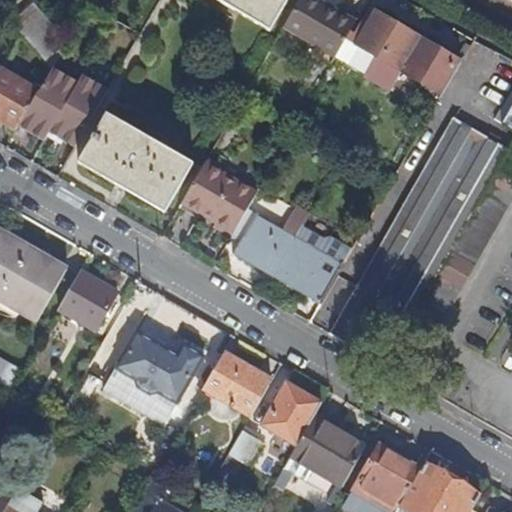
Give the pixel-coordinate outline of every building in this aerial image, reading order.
[(212,0),(272,33),(290,0),(212,0)] [(337,59),(357,24),(337,13),(336,14),(310,0),(301,0),(285,30),(337,59)] [(13,24),(54,71),(69,45),(35,6),(13,24)] [(401,74),(421,39),(391,22),(390,23),(376,16),(379,10),(376,8),(353,50),(355,52),(357,49),(378,61),(368,79),(391,92),(401,74)] [(461,64),(445,55),(445,53),(421,39),(401,74),(442,97),(461,64)] [(51,137),(80,87),(54,71),(41,94),(21,129),(48,144),(51,137)] [(3,73),(0,78),(0,121),(19,133),(21,129),(41,94),(3,73)] [(80,87),(51,137),(77,152),(110,94),(84,80),(80,87)] [(505,128),(511,116),(511,94),(497,123),(505,128)] [(167,215),(195,166),(109,118),(81,166),(167,215)] [(400,346),(510,151),(454,120),(333,337),(387,368),(400,346)] [(316,138),(308,152),(321,159),(329,146),(316,138)] [(424,360),(511,207),(511,147),(510,151),(400,346),(424,360)] [(236,235),(259,195),(207,165),(185,205),(236,235)] [(259,216),(235,258),(238,259),(240,255),(254,263),(253,264),(308,295),(309,294),(323,302),(352,252),(331,240),(330,237),(323,239),(325,242),(304,231),(312,217),(298,209),(283,235),(259,221),(261,218),(259,216)] [(0,299),(39,322),(69,270),(0,230),(0,299)] [(82,273),(59,311),(97,332),(119,294),(82,273)] [(141,389),(164,349),(138,334),(118,370),(137,381),(139,388),(141,389)] [(179,357),(177,360),(167,355),(169,352),(164,349),(141,389),(152,395),(159,393),(178,404),(206,358),(185,346),(179,357)] [(169,352),(167,355),(177,360),(179,357),(169,352)] [(248,425),(273,383),(225,356),(200,398),(248,425)] [(0,393),(9,399),(24,372),(0,358),(0,393)] [(315,421),(323,406),(288,386),(265,427),(299,447),(315,421)] [(344,435),(343,437),(315,421),(299,447),(293,459),(344,488),(367,449),(344,435)] [(263,444),(244,433),(231,456),(250,467),(263,444)] [(430,459),(423,456),(417,466),(382,446),(355,494),(385,511),(398,511),(426,465),(430,459)] [(329,489),(340,496),(344,488),(293,459),(285,471),(325,494),(329,489)] [(483,499),(426,465),(398,511),(475,511),(477,508),(483,499)] [(152,482),(134,511),(174,511),(161,504),(169,491),(152,482)] [(40,511),(44,506),(20,491),(10,508),(7,511),(40,511)] [(0,511),(7,511),(10,508),(0,502),(0,511)]
